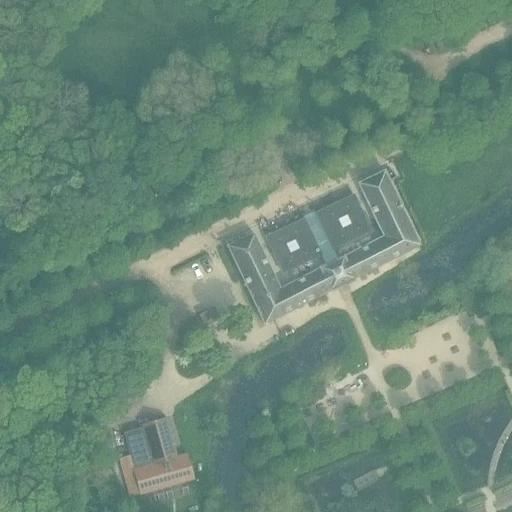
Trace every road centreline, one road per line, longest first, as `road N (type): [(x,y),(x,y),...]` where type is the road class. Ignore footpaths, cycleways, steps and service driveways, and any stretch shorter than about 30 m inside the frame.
road 1 (track): [(0,346),(294,193)]
road 2 (track): [(294,193),(511,91)]
road 3 (track): [(427,130),(430,82),(446,60),(511,26)]
